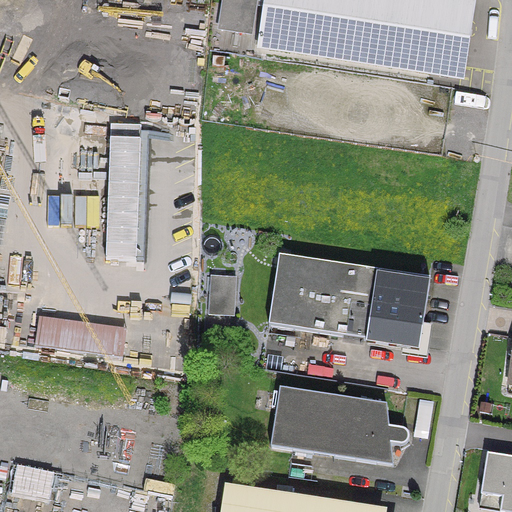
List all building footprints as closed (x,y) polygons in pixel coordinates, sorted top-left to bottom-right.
[(464,80),(476,0),(221,0),(217,28),(253,34),(257,5),(263,6),(256,48),(464,80)] [(417,351),(428,282),(277,259),(267,328),(417,351)] [(271,445),(298,450),(394,464),(391,442),(401,444),(405,443),(408,440),(410,435),(408,430),(405,427),(390,425),(387,403),(280,386),(271,445)] [(480,510),(497,511),(511,511),(511,456),(488,453),(480,510)] [(386,511),(387,507),(226,483),(221,511),(386,511)]
